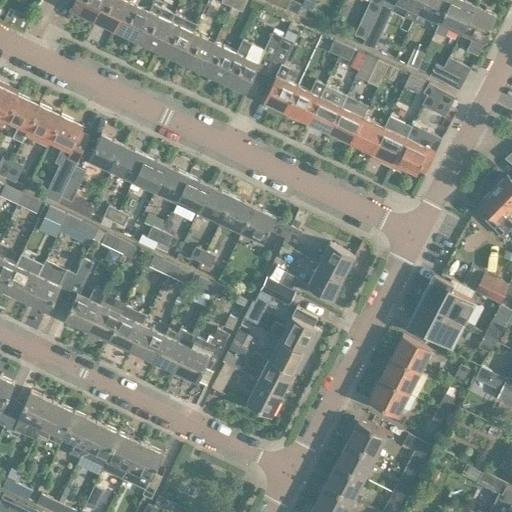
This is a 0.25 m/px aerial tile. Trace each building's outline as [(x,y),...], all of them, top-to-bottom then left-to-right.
[(73,0),(70,8),(91,18),(99,0),(73,0)] [(99,0),(91,18),(114,28),(127,0),(99,0)] [(135,39),(149,10),(136,4),(137,0),(127,0),(114,28),(135,39)] [(241,10),(246,0),(245,0),(233,0),(231,6),(241,10)] [(300,0),(268,0),(298,12),(303,1),(300,0)] [(369,0),(359,23),(354,33),(365,38),(370,28),(380,4),(382,0),(369,0)] [(395,0),(408,6),(404,15),(413,20),(417,10),(422,0),(395,0)] [(422,0),(417,10),(413,20),(422,24),(427,15),(439,21),(448,0),(422,0)] [(448,0),(439,21),(434,31),(444,36),(448,27),(460,33),(461,31),(473,4),(465,1),(463,0),(448,0)] [(135,39),(157,49),(174,12),(152,2),(149,10),(135,39)] [(365,38),(362,43),(373,48),(381,33),(391,9),(380,4),(370,28),(365,38)] [(473,4),(461,31),(472,36),(466,49),(477,54),(495,15),(481,8),(473,4)] [(157,49),(178,59),(192,30),(195,22),(174,12),(157,49)] [(178,59),(201,70),(214,41),(192,30),(178,59)] [(235,51),(222,80),(245,90),(255,69),(263,73),(281,36),(272,31),(264,49),(241,38),(235,51)] [(263,99),(285,109),(296,85),(284,79),(289,68),(283,65),(289,52),(294,42),(281,36),(263,73),(273,78),(263,99)] [(333,39),(328,51),(336,54),(341,43),(333,39)] [(222,80),(235,51),(214,41),(201,70),(222,80)] [(348,60),(353,49),(341,43),(336,54),(348,60)] [(415,45),(406,63),(416,68),(421,59),(425,50),(415,45)] [(357,50),(349,66),(356,70),(364,54),(357,50)] [(386,64),(364,53),(364,54),(356,70),(354,75),(376,85),(386,64)] [(448,57),(443,67),(442,67),(465,79),(470,68),(448,57)] [(442,67),(443,67),(435,63),(429,75),(458,90),(465,79),(442,67)] [(386,64),(381,75),(391,80),(396,68),(386,64)] [(425,80),(421,79),(410,74),(405,86),(411,88),(418,92),(425,80)] [(0,126),(1,127),(5,118),(4,117),(16,92),(9,89),(11,86),(0,80),(0,126)] [(285,109),(306,119),(322,84),(315,81),(310,91),(296,85),(285,109)] [(423,92),(425,94),(426,95),(427,94),(439,100),(450,106),(455,96),(428,82),(423,92)] [(344,94),(322,84),(306,119),(327,129),(344,94)] [(4,117),(5,118),(17,124),(11,137),(22,141),(24,136),(22,135),(37,103),(16,92),(4,117)] [(350,140),(361,116),(367,105),(344,94),(327,129),(350,140)] [(426,95),(421,104),(434,111),(439,100),(427,94),(426,95)] [(46,145),(49,139),(46,138),(58,112),(37,103),(22,135),(24,136),(25,134),(46,145)] [(46,138),(49,139),(62,145),(54,161),(59,163),(44,194),(57,201),(60,195),(75,165),(89,135),(80,131),(83,124),(58,112),(46,138)] [(372,151),(370,156),(384,162),(386,158),(393,161),(410,125),(401,121),(388,115),(383,126),(372,151)] [(350,140),(372,151),(383,126),(361,116),(350,140)] [(410,125),(393,161),(416,172),(418,168),(425,172),(441,137),(411,123),(410,125)] [(109,168),(121,142),(101,133),(89,158),(109,168)] [(109,168),(132,179),(144,153),(121,142),(109,168)] [(132,179),(153,189),(166,163),(144,153),(132,179)] [(2,154),(0,159),(0,174),(3,176),(11,158),(2,154)] [(15,182),(23,164),(11,158),(3,176),(15,182)] [(153,189),(175,199),(186,173),(166,163),(153,189)] [(85,170),(75,165),(60,195),(71,200),(85,170)] [(175,199),(196,209),(208,184),(186,173),(175,199)] [(511,181),(505,175),(492,188),(511,208),(511,207),(511,181)] [(196,209),(218,220),(229,194),(208,184),(196,209)] [(5,185),(0,194),(0,195),(16,203),(21,192),(5,185)] [(500,237),(508,229),(511,232),(511,207),(511,208),(492,188),(477,202),(488,213),(483,219),(500,237)] [(36,212),(41,202),(21,192),(16,203),(36,212)] [(218,220),(239,230),(252,204),(229,194),(218,220)] [(267,230),(282,236),(288,224),(274,217),(275,215),(252,204),(239,230),(262,241),(267,230)] [(108,205),(103,216),(113,221),(118,210),(108,205)] [(50,206),(46,216),(53,220),(60,223),(65,213),(58,210),(50,206)] [(118,210),(113,221),(123,226),(128,214),(118,210)] [(65,213),(60,223),(69,227),(74,230),(79,220),(74,217),(65,213)] [(301,230),(291,225),(288,224),(282,236),(282,237),(296,243),(301,230)] [(142,233),(139,240),(154,247),(157,240),(162,230),(152,226),(147,236),(142,233)] [(162,230),(157,240),(166,244),(171,234),(162,230)] [(121,252),(126,242),(105,232),(100,242),(121,252)] [(126,242),(121,252),(132,257),(137,247),(126,242)] [(315,265),(340,278),(352,255),(327,242),(315,265)] [(0,287),(2,288),(14,263),(3,258),(8,247),(0,243),(0,287)] [(200,260),(204,250),(195,246),(190,256),(200,260)] [(204,250),(200,260),(209,265),(214,254),(204,250)] [(14,263),(2,288),(25,299),(42,263),(19,252),(14,263)] [(154,255),(148,265),(164,273),(169,262),(154,255)] [(64,317),(86,328),(103,292),(93,288),(89,298),(78,293),(93,263),(83,258),(75,274),(74,273),(62,300),(70,303),(64,317)] [(48,310),(55,296),(62,300),(74,273),(66,269),(43,259),(42,263),(25,299),(48,310)] [(183,282),(188,271),(169,262),(164,273),(183,282)] [(340,278),(315,265),(305,284),(330,297),(340,278)] [(275,266),(269,278),(279,283),(291,290),(297,278),(285,271),(275,266)] [(498,301),(506,283),(470,266),(461,283),(498,301)] [(419,298),(462,320),(473,298),(449,286),(451,281),(432,271),(419,298)] [(198,276),(196,288),(209,294),(214,283),(198,276)] [(279,283),(266,276),(260,289),(288,303),(294,291),(291,290),(279,283)] [(219,298),(224,288),(214,283),(209,294),(219,298)] [(86,328),(107,338),(123,304),(125,305),(126,303),(103,292),(86,328)] [(235,301),(243,305),(246,298),(238,294),(235,301)] [(177,306),(181,297),(177,295),(173,304),(177,306)] [(419,298),(405,325),(424,335),(426,330),(451,342),(462,320),(419,298)] [(107,338),(130,348),(142,322),(145,314),(125,305),(123,304),(107,338)] [(275,321),(269,331),(274,333),(278,336),(310,352),(321,330),(315,327),(315,326),(312,325),(316,316),(295,306),(291,315),(285,326),(284,326),(275,321)] [(231,329),(236,318),(229,314),(224,325),(231,329)] [(491,319),(484,332),(498,339),(505,326),(491,319)] [(152,359),(164,333),(142,322),(130,348),(152,359)] [(174,369),(190,334),(191,333),(179,327),(177,332),(167,327),(164,333),(152,359),(174,369)] [(176,364),(174,369),(196,379),(205,384),(212,370),(229,334),(216,327),(209,342),(191,334),(190,334),(176,364)] [(237,331),(232,340),(250,349),(252,350),(257,341),(237,331)] [(489,351),(497,342),(498,339),(484,332),(478,346),(489,351)] [(390,355),(419,370),(431,348),(401,333),(390,355)] [(309,352),(278,336),(267,358),(293,370),(299,373),(309,352)] [(246,356),(250,349),(232,340),(229,347),(246,356)] [(227,351),(222,360),(223,361),(235,367),(240,357),(227,351)] [(390,355),(379,376),(409,391),(416,395),(427,374),(419,370),(390,355)] [(257,379),(282,392),(293,370),(267,358),(257,379)] [(224,362),(224,363),(211,387),(221,392),(234,367),(224,362)] [(462,382),(470,367),(461,363),(453,378),(462,382)] [(481,366),(475,377),(482,381),(488,370),(481,366)] [(0,423),(3,425),(15,399),(7,396),(14,382),(0,374),(0,423)] [(397,413),(409,391),(379,376),(368,398),(397,413)] [(511,378),(507,376),(506,378),(502,386),(511,390),(511,378)] [(282,392),(257,379),(245,401),(271,414),(282,392)] [(511,403),(511,390),(502,386),(497,396),(511,403)] [(15,399),(3,425),(13,430),(14,428),(35,438),(38,433),(53,400),(30,389),(23,403),(15,399)] [(438,406),(447,411),(454,398),(445,393),(438,406)] [(53,400),(38,433),(59,443),(62,436),(74,410),(53,400)] [(430,421),(439,426),(447,411),(438,406),(430,421)] [(74,410),(62,436),(74,441),(69,453),(79,457),(80,455),(96,420),(74,410)] [(350,434),(346,442),(374,457),(386,434),(357,419),(353,417),(346,431),(350,434)] [(96,420),(80,455),(102,465),(106,457),(119,431),(96,420)] [(101,468),(123,478),(140,441),(119,431),(106,457),(102,465),(101,468)] [(414,449),(402,472),(413,478),(430,445),(412,435),(408,433),(403,443),(406,445),(414,449)] [(140,441),(123,478),(144,488),(142,493),(144,494),(151,498),(162,475),(154,471),(163,452),(140,441)] [(363,478),(374,457),(346,442),(335,463),(363,478)] [(352,499),(363,478),(335,463),(324,485),(352,499)] [(436,481),(440,470),(429,465),(424,476),(436,481)] [(505,487),(507,482),(483,470),(477,482),(498,493),(502,494),(505,487)] [(391,493),(402,498),(413,478),(402,472),(391,493)] [(10,491),(15,480),(8,476),(3,488),(10,491)] [(15,480),(10,491),(28,500),(34,488),(15,480)] [(324,511),(345,511),(352,499),(324,485),(313,506),(324,511)] [(86,503),(94,507),(102,490),(94,486),(86,503)] [(498,493),(488,511),(511,511),(511,490),(505,487),(502,494),(498,493)] [(53,511),(58,500),(42,492),(37,503),(53,511)] [(381,511),(394,511),(402,498),(391,493),(381,511)] [(0,496),(0,511),(1,511),(3,511),(11,498),(1,494),(0,496)] [(58,500),(53,511),(54,511),(77,511),(78,509),(58,500)] [(142,511),(154,511),(157,508),(147,503),(142,511)]
